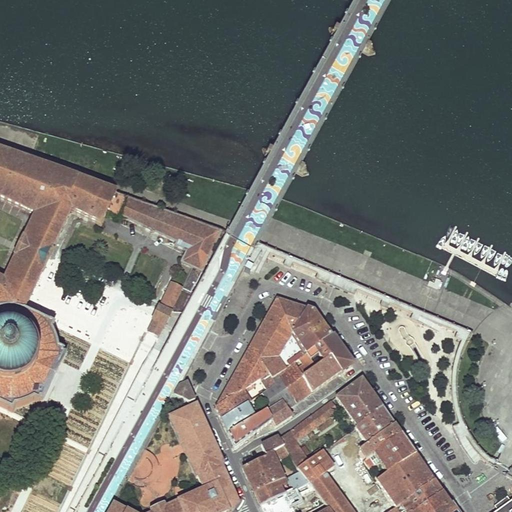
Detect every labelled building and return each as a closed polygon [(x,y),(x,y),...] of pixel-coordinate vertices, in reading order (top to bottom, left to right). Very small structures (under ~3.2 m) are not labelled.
[(0,150),(0,308),(1,308),(8,307),(16,308),(26,311),(41,278),(47,266),(52,255),(72,213),(102,227),(108,215),(117,219),(119,214),(180,242),(178,246),(185,250),(180,261),(191,267),(182,286),(169,281),(156,308),(153,315),(147,331),(167,341),(176,327),(180,320),(228,232),(119,192),(117,191),(87,180),(74,175),(21,156),(0,150)] [(253,343),(251,347),(275,387),(268,393),(262,397),(271,412),(282,406),(288,412),(311,394),(296,364),(302,359),(305,357),(292,336),(306,310),(277,300),(275,305),(253,343)] [(51,329),(53,324),(30,313),(26,311),(16,308),(8,307),(1,308),(0,308),(0,407),(12,413),(15,406),(20,405),(25,404),(30,402),(33,400),(35,400),(39,402),(40,399),(42,400),(52,378),(62,356),(61,355),(62,352),(59,350),(57,343),(55,336),(51,329)] [(315,312),(306,310),(292,336),(305,357),(321,346),(332,338),(322,323),(315,312)] [(132,335),(142,339),(147,326),(137,323),(132,335)] [(344,355),(332,338),(321,346),(325,354),(312,364),(314,369),(310,372),(302,359),(296,364),(311,394),(323,385),(340,372),(336,366),(346,358),(344,355)] [(218,405),(216,409),(219,416),(222,422),(248,406),(251,404),(244,392),(259,381),(268,393),(275,387),(251,347),(247,353),(229,384),(218,405)] [(352,365),(346,358),(336,366),(340,372),(352,365)] [(357,428),(383,410),(366,386),(362,381),(354,387),(337,399),(357,428)] [(176,392),(174,396),(181,400),(186,404),(194,401),(187,384),(179,387),(176,392)] [(327,407),(334,416),(338,412),(332,403),(327,407)] [(217,453),(196,406),(185,410),(168,418),(201,492),(165,509),(163,505),(150,510),(150,511),(125,511),(113,506),(109,511),(229,511),(232,510),(235,503),(234,496),(224,468),(217,453)] [(248,406),(222,422),(225,429),(228,437),(248,426),(256,422),(248,406)] [(271,412),(264,416),(271,425),(274,429),(283,423),(292,417),(288,412),(282,406),(271,412)] [(322,453),(329,448),(326,445),(305,460),(295,443),(334,416),(327,407),(303,424),(279,441),(284,448),(299,470),(322,453)] [(351,470),(353,469),(366,460),(360,451),(395,427),(389,419),(383,410),(357,428),(355,430),(363,441),(359,444),(357,442),(340,453),(351,470)] [(248,426),(254,436),(268,427),(271,425),(264,416),(256,422),(248,426)] [(248,426),(228,437),(234,450),(236,451),(245,444),(254,436),(248,426)] [(360,451),(366,460),(373,455),(401,436),(398,431),(395,427),(360,451)] [(373,455),(388,475),(415,456),(408,446),(401,436),(373,455)] [(274,440),(261,446),(267,458),(270,456),(270,454),(271,454),(284,448),(279,441),(278,438),(274,440)] [(334,511),(347,504),(326,476),(335,469),(322,453),(299,470),(309,486),(314,492),(328,511),(334,511)] [(267,458),(243,469),(248,482),(254,495),(276,485),(285,482),(271,454),(270,454),(270,456),(267,458)] [(402,505),(434,482),(424,469),(415,456),(388,475),(377,482),(397,510),(402,505)] [(346,474),(360,494),(367,490),(353,469),(351,470),(346,474)] [(402,505),(406,511),(416,511),(442,494),(438,488),(434,482),(402,505)] [(276,485),(254,495),(257,501),(260,507),(281,497),(276,485)] [(281,497),(260,507),(261,511),(294,511),(290,503),(314,492),(309,486),(281,497)] [(416,511),(440,511),(450,505),(447,500),(442,494),(416,511)]
